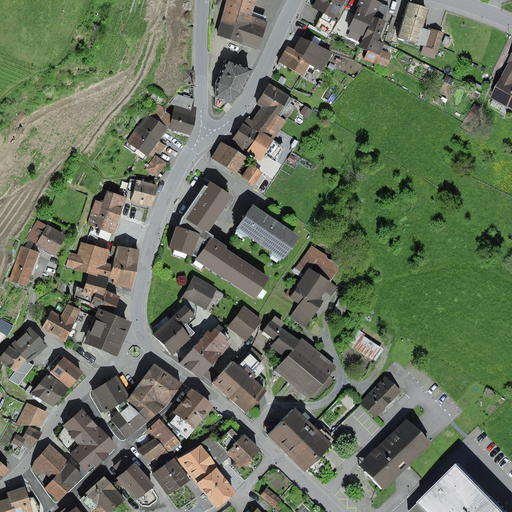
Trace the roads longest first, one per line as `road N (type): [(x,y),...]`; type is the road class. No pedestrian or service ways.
road 1 (tertiary): [(137,325),(160,208),(203,132)]
road 2 (tertiary): [(203,132),(238,112),(295,0)]
road 3 (tertiary): [(203,0),(203,132)]
